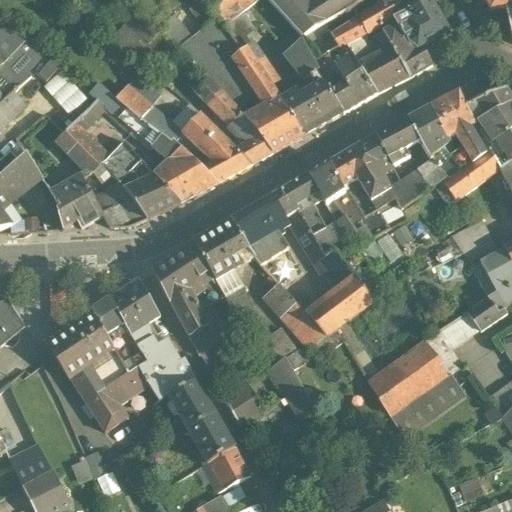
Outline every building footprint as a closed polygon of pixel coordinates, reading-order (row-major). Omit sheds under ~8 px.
[(200,0),(215,17),(218,21),(223,28),(260,0),(266,0),(267,0),(200,0)] [(305,0),(267,0),(302,39),(325,26),(326,25),(309,5),(305,0)] [(316,0),(309,5),(326,25),(348,12),(365,0),(316,0)] [(427,0),(388,0),(331,37),(339,51),(346,48),(364,39),(394,23),(430,5),(427,0)] [(511,0),(483,0),(492,12),(505,12),(511,39),(511,0)] [(430,5),(394,23),(397,27),(410,48),(415,51),(420,49),(448,33),(430,5)] [(128,56),(153,28),(137,13),(109,43),(128,56)] [(0,68),(1,70),(29,42),(0,17),(0,68)] [(167,41),(177,52),(192,41),(173,17),(155,31),(167,41)] [(192,41),(177,52),(197,70),(202,74),(208,80),(210,81),(233,63),(232,61),(241,55),(223,28),(218,21),(192,41)] [(307,52),(300,41),(282,25),(283,24),(281,22),(267,34),(296,72),(292,76),(300,87),(317,75),(320,71),(316,64),(307,52)] [(325,26),(302,39),(318,63),(340,51),(339,51),(331,37),(325,26)] [(420,49),(415,51),(410,48),(397,27),(383,35),(410,80),(431,68),(420,49)] [(167,41),(155,31),(153,28),(128,56),(143,69),(167,41)] [(410,80),(383,35),(376,39),(384,53),(375,58),(359,67),(377,97),(410,80)] [(364,39),(346,48),(359,67),(375,58),(364,39)] [(1,70),(0,70),(0,76),(17,92),(36,75),(46,84),(60,68),(29,42),(1,70)] [(318,63),(316,64),(320,71),(317,75),(324,86),(336,78),(343,90),(332,97),(344,116),(377,97),(359,67),(346,48),(340,51),(318,63)] [(284,109),(246,52),(241,55),(232,61),(233,63),(255,95),(264,109),(244,119),(273,156),(305,139),(284,109)] [(255,95),(233,63),(210,81),(236,110),(255,95)] [(185,80),(197,91),(203,86),(197,79),(202,74),(197,70),(185,80)] [(208,80),(202,74),(197,79),(203,86),(208,80)] [(210,81),(208,80),(203,86),(197,91),(195,94),(229,129),(230,130),(243,118),(236,110),(210,81)] [(324,86),(284,109),(305,139),(344,116),(332,97),(330,95),(324,86)] [(116,102),(99,87),(90,97),(98,103),(103,107),(158,155),(171,147),(141,122),(116,102)] [(128,88),(116,102),(141,122),(152,109),(128,88)] [(511,101),(507,94),(466,111),(475,129),(479,127),(479,125),(511,106),(511,101)] [(0,131),(26,107),(15,95),(0,108),(0,131)] [(459,96),(431,110),(448,142),(457,137),(470,130),(471,131),(475,129),(466,111),(459,96)] [(96,120),(103,114),(105,112),(101,109),(103,107),(98,103),(88,113),(96,120)] [(511,106),(479,125),(479,127),(492,147),(511,134),(511,106)] [(158,155),(103,107),(101,109),(105,112),(103,114),(130,138),(124,146),(141,163),(154,177),(169,163),(158,155)] [(431,110),(406,124),(419,143),(430,160),(450,145),(448,142),(431,110)] [(88,113),(74,127),(83,135),(96,120),(88,113)] [(212,164),(203,174),(217,187),(251,168),(238,154),(220,137),(202,118),(184,136),(212,164)] [(244,119),(243,118),(230,130),(246,146),(238,154),(251,168),(273,156),(244,119)] [(406,124),(376,139),(393,169),(410,159),(405,151),(419,143),(406,124)] [(83,135),(74,127),(57,144),(86,173),(90,178),(94,175),(103,167),(109,161),(83,135)] [(229,129),(220,137),(238,154),(246,146),(230,130),(229,129)] [(471,131),(470,130),(457,137),(472,166),(485,157),(471,131)] [(511,134),(492,147),(494,151),(490,154),(500,171),(511,163),(511,134)] [(393,169),(376,139),(359,148),(371,170),(378,167),(384,177),(394,171),(393,169)] [(203,174),(173,145),(171,147),(158,155),(169,163),(154,177),(181,206),(217,187),(203,174)] [(142,185),(131,173),(141,163),(124,146),(109,161),(103,167),(112,176),(122,187),(125,191),(148,223),(162,216),(140,187),(142,185)] [(378,167),(371,170),(359,148),(329,164),(329,165),(341,190),(345,188),(358,181),(378,212),(395,202),(390,192),(392,191),(384,177),(378,167)] [(466,170),(464,172),(461,174),(447,184),(440,189),(453,206),(496,175),(500,171),(490,154),(485,157),(472,166),(466,170)] [(455,154),(450,158),(452,162),(461,174),(464,172),(466,170),(455,154)] [(0,231),(11,228),(4,216),(8,213),(4,207),(40,179),(25,157),(0,179),(0,231)] [(440,171),(433,162),(418,172),(432,192),(446,182),(447,181),(440,171)] [(452,162),(440,171),(447,181),(446,182),(447,184),(461,174),(452,162)] [(511,195),(511,163),(500,171),(496,175),(507,197),(511,195)] [(329,165),(309,178),(319,195),(326,208),(334,204),(342,198),(345,196),(341,190),(329,165)] [(103,167),(94,175),(102,185),(112,176),(103,167)] [(418,172),(401,184),(392,191),(390,192),(395,202),(401,212),(402,212),(432,192),(418,172)] [(86,173),(50,194),(56,202),(63,233),(77,224),(80,232),(103,218),(95,204),(82,182),(90,178),(86,173)] [(142,185),(140,187),(162,216),(181,206),(154,177),(142,185)] [(309,178),(287,192),(298,213),(311,236),(325,228),(309,201),(319,195),(309,178)] [(148,223),(125,191),(120,196),(118,195),(114,198),(117,201),(115,202),(118,206),(119,207),(123,205),(138,227),(148,223)] [(285,221),(298,213),(287,192),(272,200),(285,221)] [(511,223),(511,195),(500,203),(511,223)] [(118,206),(112,210),(104,198),(95,204),(103,218),(110,230),(134,228),(138,227),(123,205),(119,207),(118,206)] [(347,206),(342,198),(334,204),(339,212),(347,206)] [(272,200),(230,224),(242,244),(244,247),(255,261),(261,268),(275,259),(270,249),(282,241),(278,234),(290,227),(285,221),(272,200)] [(365,220),(354,202),(347,206),(339,212),(363,247),(376,239),(365,220)] [(379,212),(365,220),(376,239),(390,231),(379,212)] [(355,279),(333,253),(324,260),(311,236),(298,213),(285,221),(290,227),(320,278),(322,277),(321,276),(327,273),(341,291),(355,279)] [(495,247),(482,222),(451,238),(470,270),(477,267),(489,260),(485,252),(495,247)] [(230,224),(196,244),(213,277),(215,281),(233,313),(234,315),(241,326),(248,321),(245,316),(253,311),(232,273),(255,261),(244,247),(242,244),(230,224)] [(196,244),(152,273),(189,340),(209,329),(195,300),(191,293),(213,277),(196,244)] [(489,260),(477,267),(494,297),(510,286),(511,284),(511,247),(499,255),(489,260)] [(499,255),(495,247),(485,252),(489,260),(499,255)] [(233,313),(215,281),(213,277),(191,293),(195,300),(205,294),(220,321),(233,313)] [(341,291),(332,298),(350,321),(373,304),(355,279),(341,291)] [(138,283),(109,302),(123,326),(126,331),(144,319),(149,326),(159,319),(138,283)] [(494,297),(488,301),(497,313),(511,303),(511,289),(510,286),(494,297)] [(306,318),(278,287),(263,301),(308,352),(312,348),(325,339),(306,318)] [(332,298),(306,318),(325,339),(335,332),(350,321),(332,298)] [(0,304),(0,349),(23,330),(5,301),(0,304)] [(488,301),(469,315),(483,335),(502,321),(497,313),(488,301)] [(123,326),(109,302),(90,314),(92,317),(105,337),(123,326)] [(469,315),(425,345),(448,379),(451,377),(463,368),(454,355),(483,335),(469,315)] [(105,337),(92,317),(46,347),(69,383),(71,382),(104,435),(127,421),(119,408),(148,390),(145,385),(137,371),(128,376),(122,365),(105,337)] [(144,319),(126,331),(139,354),(146,366),(149,364),(150,366),(159,362),(158,360),(161,358),(159,347),(158,344),(153,346),(149,326),(144,319)] [(209,329),(189,340),(199,358),(219,346),(209,329)] [(285,360),(297,352),(280,330),(255,347),(270,372),(285,360)] [(325,339),(312,348),(321,360),(343,344),(335,332),(325,339)] [(511,334),(499,342),(511,362),(511,334)] [(159,405),(181,393),(171,375),(168,377),(166,373),(181,364),(168,342),(159,347),(161,358),(158,360),(159,362),(150,366),(157,378),(145,385),(148,390),(159,405)] [(425,345),(400,361),(407,372),(374,394),(390,418),(448,379),(425,345)] [(297,352),(285,360),(293,373),(308,363),(300,350),(297,352)] [(139,354),(122,365),(128,376),(137,371),(146,366),(139,354)] [(309,436),(311,439),(316,436),(323,446),(325,444),(332,440),(293,373),(285,360),(270,372),(309,436)] [(181,364),(166,373),(168,377),(171,375),(181,393),(196,385),(183,362),(181,364)] [(146,366),(137,371),(145,385),(157,378),(150,366),(149,364),(146,366)] [(390,418),(389,419),(402,437),(464,395),(451,377),(448,379),(390,418)] [(511,410),(511,383),(487,400),(494,410),(502,420),(511,410)] [(181,393),(168,400),(187,432),(214,417),(196,385),(181,393)] [(8,386),(0,392),(0,442),(0,443),(6,454),(15,471),(41,456),(8,386)] [(248,386),(224,403),(240,429),(264,412),(248,386)] [(490,427),(502,420),(494,410),(484,416),(490,427)] [(511,410),(502,420),(511,434),(511,410)] [(157,416),(142,425),(151,441),(166,432),(157,416)] [(214,417),(187,432),(207,466),(209,465),(233,451),(214,417)] [(311,439),(309,436),(296,444),(308,463),(329,450),(325,444),(323,446),(316,436),(311,439)] [(233,451),(209,465),(224,491),(249,479),(234,451),(233,451)] [(97,454),(85,460),(95,481),(107,476),(97,454)] [(15,471),(13,472),(21,490),(23,489),(51,474),(41,456),(15,471)] [(51,474),(23,489),(34,511),(59,511),(69,507),(52,473),(51,474)] [(196,511),(225,511),(218,498),(196,511)] [(511,511),(511,501),(485,511),(511,511)]
